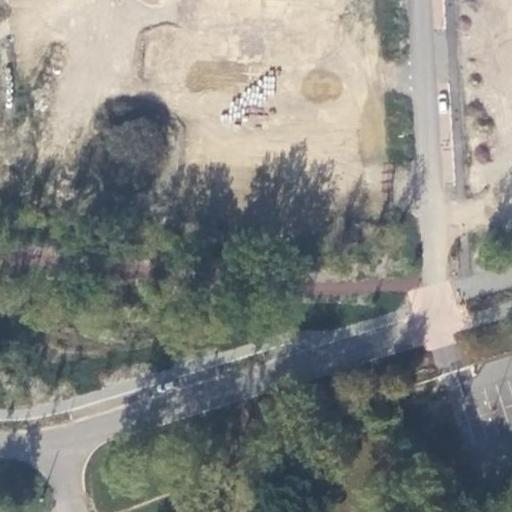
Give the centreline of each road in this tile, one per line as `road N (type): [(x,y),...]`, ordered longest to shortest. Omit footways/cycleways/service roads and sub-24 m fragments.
road 1 (residential): [(434,338),(55,446),(0,445)]
road 2 (residential): [(434,338),(417,0)]
